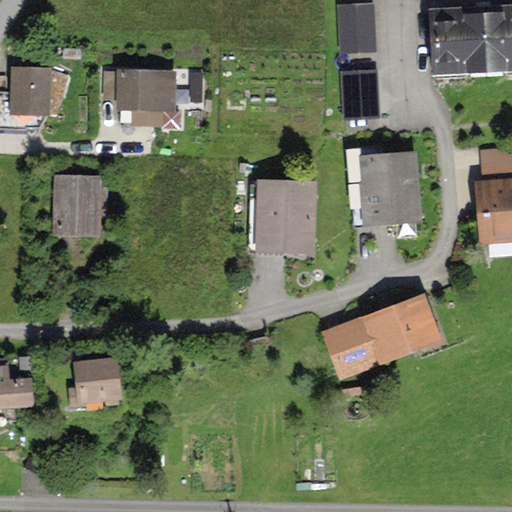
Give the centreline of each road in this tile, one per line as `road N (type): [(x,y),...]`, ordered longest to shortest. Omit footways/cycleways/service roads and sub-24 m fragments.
road 1 (residential): [(0,330),(196,328),(416,271),(435,261),(450,233),(443,128)]
road 2 (unclassified): [(394,511),(0,503)]
